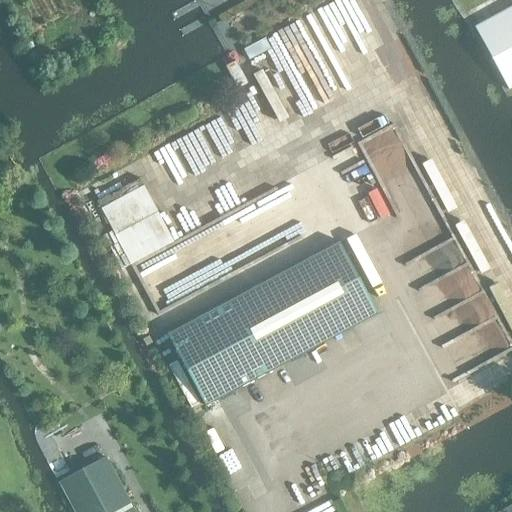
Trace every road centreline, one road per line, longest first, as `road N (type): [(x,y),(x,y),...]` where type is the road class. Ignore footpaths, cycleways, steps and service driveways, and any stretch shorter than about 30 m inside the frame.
road 1 (unknown): [(271,511),(270,473),(283,443),(313,408),(371,364),(398,319),(376,256),(306,133)]
road 2 (unknown): [(306,133),(389,83),(389,46),(369,0)]
road 3 (unknown): [(306,133),(170,205)]
